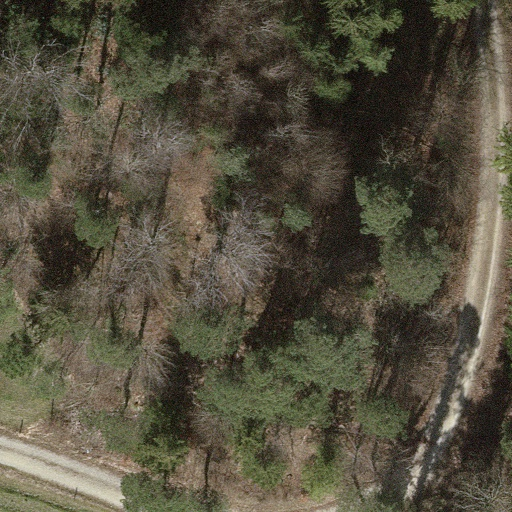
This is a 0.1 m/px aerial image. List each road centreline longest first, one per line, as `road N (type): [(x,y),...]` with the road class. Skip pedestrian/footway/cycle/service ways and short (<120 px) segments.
road 1 (track): [(369,511),(430,476),(457,446),(485,342),(502,100),(486,0)]
road 2 (track): [(0,459),(142,511)]
